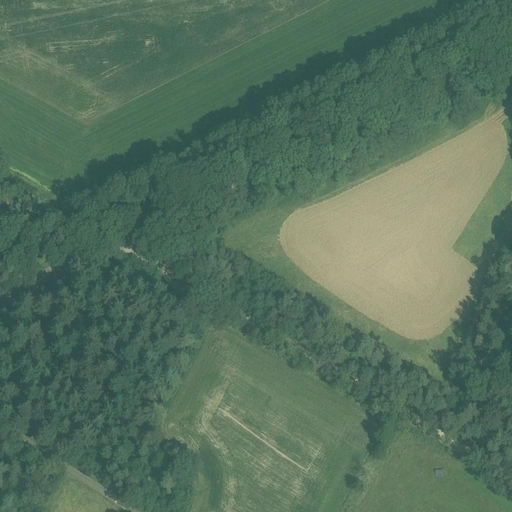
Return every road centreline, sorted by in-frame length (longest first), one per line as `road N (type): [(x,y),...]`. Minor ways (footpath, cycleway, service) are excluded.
road 1 (track): [(110,249),(511,479)]
road 2 (secondary): [(110,249),(511,47)]
road 3 (unclassified): [(118,511),(0,434)]
road 4 (unclassified): [(0,186),(110,249)]
road 5 (secondary): [(0,299),(110,249)]
